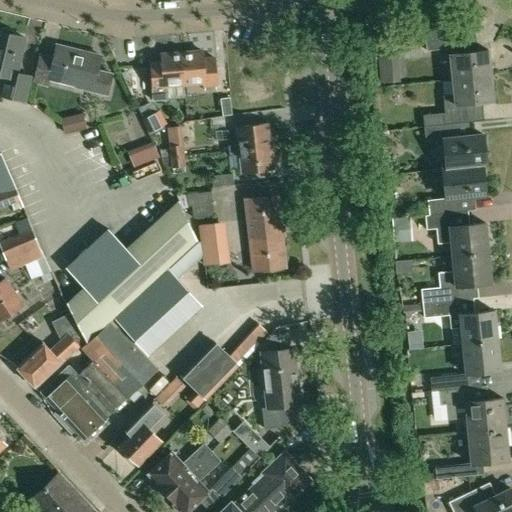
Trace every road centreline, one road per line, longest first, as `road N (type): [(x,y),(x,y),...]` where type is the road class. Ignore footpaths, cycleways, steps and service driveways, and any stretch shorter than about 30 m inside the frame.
road 1 (secondary): [(368,511),(317,0)]
road 2 (residential): [(317,0),(158,16),(30,0)]
road 3 (residential): [(121,511),(0,380)]
